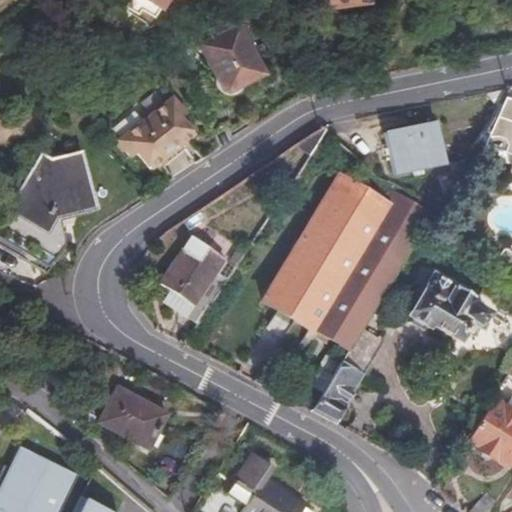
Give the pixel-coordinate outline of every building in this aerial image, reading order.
[(142,0),(158,10),(164,0),(142,0)] [(218,27),(223,39),(239,31),(234,20),(218,27)] [(223,39),(205,47),(228,96),(266,78),(244,29),(239,31),(223,39)] [(181,100),(124,140),(136,157),(141,154),(152,169),(198,137),(188,121),(193,117),(181,100)] [(381,134),(389,174),(440,163),(432,123),(381,134)] [(511,124),(505,123),(497,152),(508,157),(504,168),(511,170),(511,124)] [(334,143),(322,134),(308,154),(322,163),(334,143)] [(23,161),(0,196),(0,245),(40,272),(63,235),(60,215),(42,203),(51,189),(57,192),(83,189),(81,146),(73,146),(72,141),(57,141),(37,171),(23,161)] [(423,222),(429,213),(393,190),(382,206),(338,179),(260,302),(305,331),(307,328),(343,351),(356,329),(419,229),(423,222)] [(183,316),(193,323),(232,266),(190,239),(158,286),(167,292),(189,307),(183,316)] [(467,297),(431,275),(405,317),(408,319),(404,324),(418,332),(421,327),(424,330),(427,323),(452,339),(463,322),(473,328),(482,315),(463,303),(467,297)] [(160,301),(183,316),(189,307),(167,292),(160,301)] [(356,329),(343,351),(305,411),(330,424),(379,344),(356,329)] [(166,413),(118,388),(101,423),(148,448),(166,413)] [(511,413),(488,399),(461,443),(500,466),(511,446),(511,413)] [(359,404),(343,430),(361,440),(376,415),(359,404)] [(0,484),(0,511),(58,511),(76,476),(19,447),(0,484)] [(265,461),(250,452),(226,491),(242,500),(235,511),(237,511),(297,511),(306,499),(259,471),(265,461)] [(470,511),(488,511),(494,503),(481,495),(470,511)] [(73,511),(112,511),(81,497),(73,511)]
